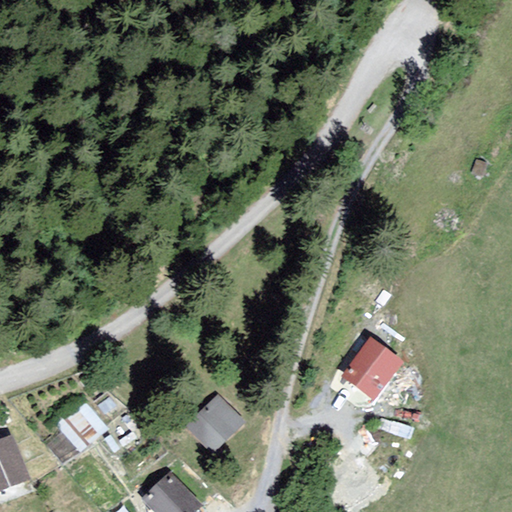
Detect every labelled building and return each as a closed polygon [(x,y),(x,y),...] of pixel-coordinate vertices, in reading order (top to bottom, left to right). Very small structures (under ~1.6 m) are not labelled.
[(414,364),(371,335),(343,378),(385,406),(414,364)] [(111,430),(80,398),(54,423),(85,455),(111,430)] [(245,424),(218,398),(187,431),(214,456),(245,424)] [(17,435),(0,440),(0,500),(35,489),(17,435)] [(172,474),(146,504),(155,511),(203,511),(209,505),(172,474)]
